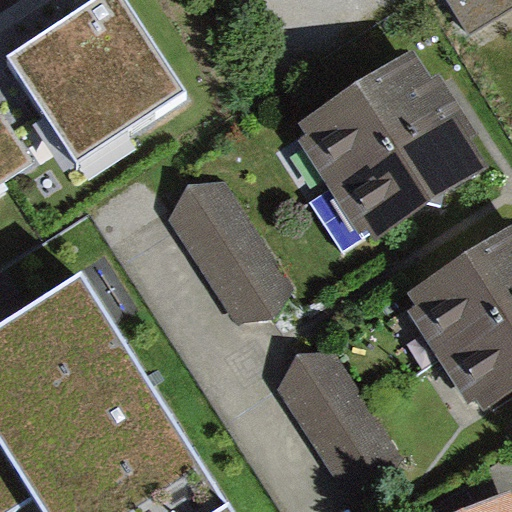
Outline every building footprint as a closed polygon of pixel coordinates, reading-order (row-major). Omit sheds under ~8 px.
[(86,174),(196,106),(129,0),(117,0),(16,63),(86,174)] [(511,0),(449,0),(447,1),(467,33),(511,5),(511,0)] [(310,139),(302,144),(361,236),(367,232),(373,240),(485,168),(466,138),(477,131),(440,73),(430,79),(411,49),(299,121),(310,139)] [(0,159),(0,178),(9,174),(0,159)] [(216,175),(164,206),(236,323),(287,292),(216,175)] [(511,229),(412,291),(421,304),(410,311),(468,402),(478,399),(484,409),(511,391),(511,229)] [(225,511),(77,280),(0,328),(0,511),(11,511),(38,495),(48,511),(225,511)] [(339,347),(273,390),(344,496),(409,453),(339,347)] [(511,511),(511,497),(507,484),(429,511),(511,511)]
